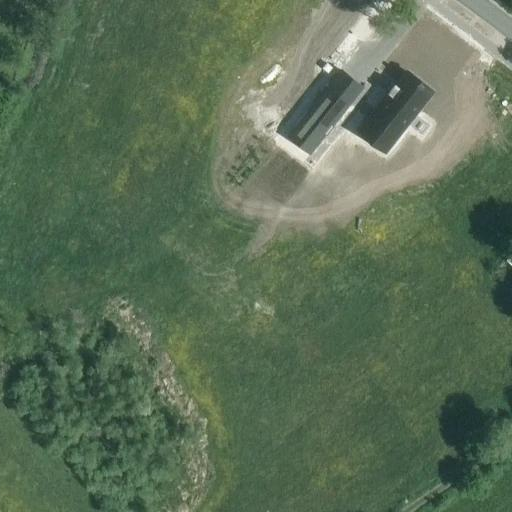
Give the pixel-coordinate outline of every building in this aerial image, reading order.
[(299,54),(269,85),(300,114),(330,83),(299,54)] [(344,96),(359,74),(344,63),(329,85),(344,96)] [(327,73),(331,69),(326,65),(322,69),(327,73)] [(370,120),(395,140),(432,93),(407,73),(396,86),(394,84),(386,94),(388,96),(370,120)] [(334,128),(332,127),(347,108),(325,90),(287,139),(309,156),(325,136),(326,137),(334,128)]
